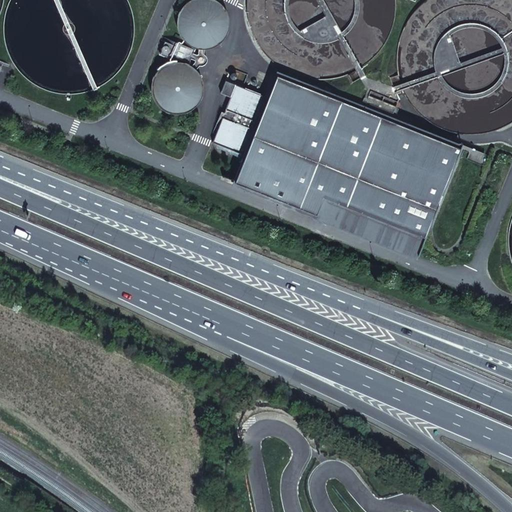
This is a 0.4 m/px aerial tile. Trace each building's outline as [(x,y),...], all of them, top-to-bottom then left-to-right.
[(211,0),(194,0),(193,0),(190,2),(188,3),(186,5),(185,6),(183,9),(181,12),(179,17),(178,21),(178,25),(178,28),(179,30),(181,36),(183,40),(185,41),(186,43),(190,46),(192,47),(195,48),(198,49),(200,49),(205,49),(206,49),(208,49),(211,48),(214,47),(218,44),(222,41),(223,39),(227,34),(228,29),(228,24),(228,18),(227,15),(226,13),(225,11),(221,6),(220,5),(215,1),(212,0),(211,0)] [(189,62),(194,50),(177,43),(176,46),(164,42),(159,55),(170,59),(172,56),(189,62)] [(181,63),(179,62),(174,62),(170,63),(165,64),(162,66),(159,68),(157,70),(155,73),(153,76),(152,78),(151,82),(150,84),(150,89),(151,94),(152,97),(154,100),(157,104),(161,107),(163,109),(166,110),(168,111),(171,112),(174,113),(179,113),(181,112),(185,111),(188,110),(192,108),(194,105),(197,102),(199,99),(200,97),(201,94),(201,89),(202,86),(201,84),(201,81),(200,78),(198,75),(196,73),(194,70),(192,68),(189,66),(187,64),(184,63),(181,63)] [(277,74),(234,181),(316,214),(323,196),(425,237),(460,147),(277,74)] [(225,80),(221,92),(231,96),(235,84),(225,80)] [(486,153),(462,144),(460,147),(470,151),(467,157),(483,164),(486,153)] [(323,196),(316,214),(418,254),(425,237),(323,196)]
